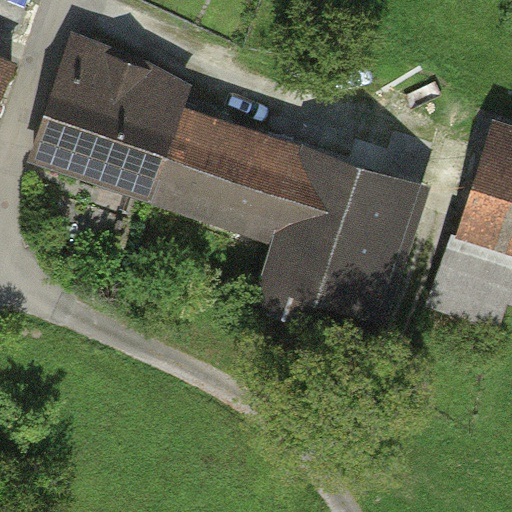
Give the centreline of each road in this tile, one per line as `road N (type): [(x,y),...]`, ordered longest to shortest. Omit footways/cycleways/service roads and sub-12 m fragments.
road 1 (track): [(0,287),(198,373),(308,446),(351,511)]
road 2 (residential): [(68,0),(0,218)]
